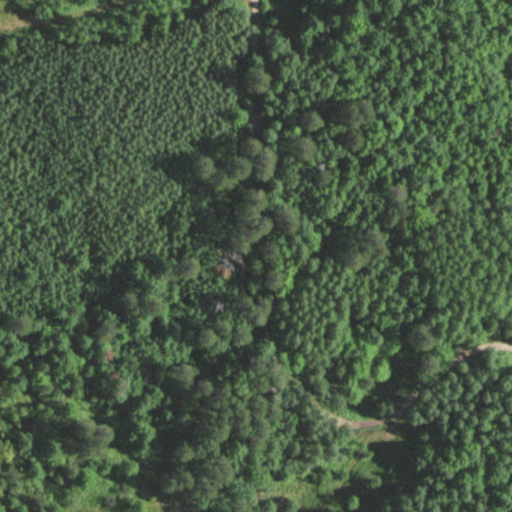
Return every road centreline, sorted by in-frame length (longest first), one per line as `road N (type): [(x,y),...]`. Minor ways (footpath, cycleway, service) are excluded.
road 1 (track): [(255,511),(254,0)]
road 2 (track): [(511,346),(486,341),(411,396),(389,425),(369,427),(336,421),(258,337)]
road 3 (track): [(0,42),(129,44),(238,0)]
